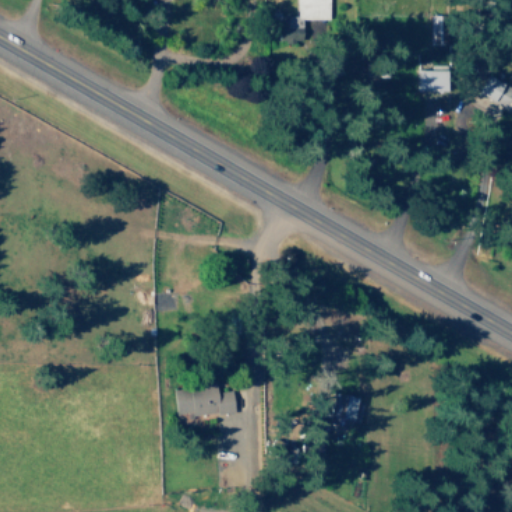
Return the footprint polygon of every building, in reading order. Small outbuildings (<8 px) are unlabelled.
[(326,0),(295,0),(295,13),(277,13),(276,47),(299,47),(299,17),(327,18),(326,0)] [(446,43),(445,14),(427,14),(428,43),(446,43)] [(446,89),(446,69),(414,69),(414,89),(446,89)] [(511,87),(486,74),(475,94),(511,113),(511,87)] [(232,409),(229,389),(214,391),(213,383),(171,388),(174,416),(232,409)] [(327,421),(341,424),(342,418),(353,420),(357,396),(332,392),(327,421)]
